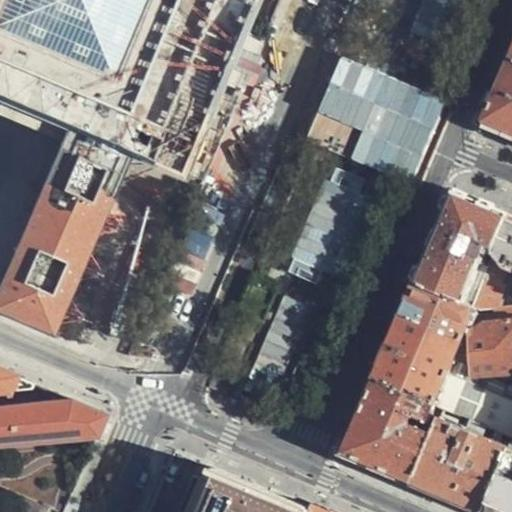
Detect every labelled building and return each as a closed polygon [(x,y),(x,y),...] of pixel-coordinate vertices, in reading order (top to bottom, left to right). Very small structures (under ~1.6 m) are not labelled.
[(0,0),(0,96),(119,146),(43,325),(51,329),(127,150),(179,172),(251,0),(0,0)] [(511,134),(511,60),(484,123),(511,134)] [(438,232),(418,280),(472,304),(487,270),(478,267),(484,253),(492,257),(511,214),(456,190),(438,232)] [(511,214),(492,257),(487,270),(472,304),(477,308),(495,306),(504,305),(508,290),(503,289),(508,267),(511,269),(511,214)] [(136,321),(164,255),(141,246),(118,299),(136,321)] [(277,286),(255,277),(241,313),(262,322),(277,286)] [(394,336),(376,378),(436,404),(465,338),(467,339),(470,381),(511,380),(511,305),(504,305),(495,306),(494,319),(485,321),(474,327),(470,324),(477,308),(472,304),(418,280),(400,322),(394,336)] [(465,338),(436,404),(472,420),(487,426),(511,437),(511,380),(470,381),(467,339),(465,338)] [(0,369),(0,392),(32,389),(35,384),(0,369)] [(400,477),(413,483),(440,417),(432,414),(436,404),(376,378),(344,454),(400,477)] [(0,511),(0,445),(97,438),(107,414),(90,407),(71,399),(0,404),(0,511)] [(448,498),(481,511),(484,511),(511,448),(483,435),(487,426),(472,420),(467,429),(440,417),(413,483),(448,498)] [(511,511),(511,448),(484,511),(511,511)] [(309,511),(310,511),(266,492),(210,469),(205,479),(194,475),(178,511),(309,511)]
